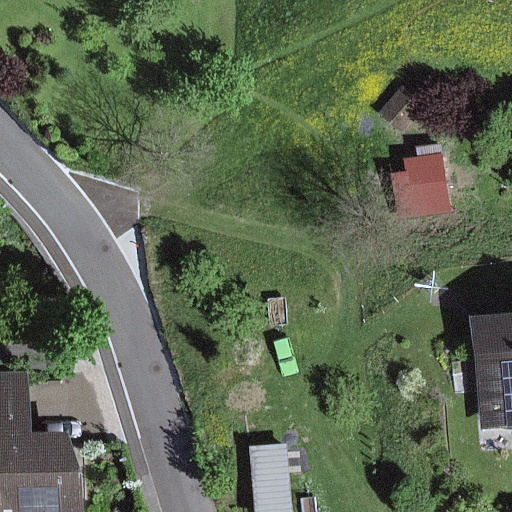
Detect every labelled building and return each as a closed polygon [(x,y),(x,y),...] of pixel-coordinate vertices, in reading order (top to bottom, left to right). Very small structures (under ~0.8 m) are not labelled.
[(464,150),(422,152),(423,203),(465,202),(464,150)] [(511,303),(491,305),(497,422),(511,420),(511,303)] [(431,342),(407,342),(406,367),(430,367),(431,342)] [(0,511),(101,511),(95,418),(55,421),(50,346),(0,349),(0,511)] [(299,511),(293,438),(260,441),(265,511),(299,511)]
